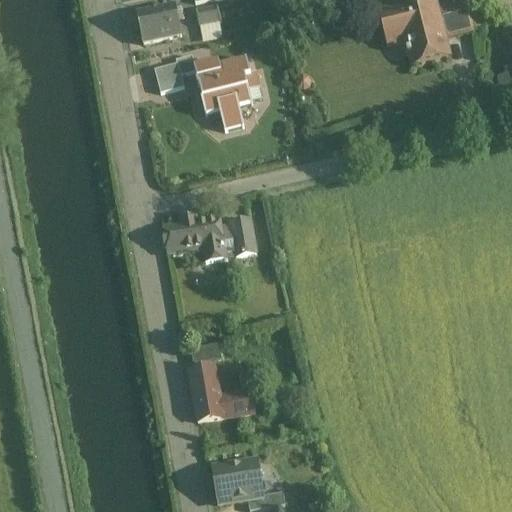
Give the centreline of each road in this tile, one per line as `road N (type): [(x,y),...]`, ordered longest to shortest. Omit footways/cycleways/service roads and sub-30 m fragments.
road 1 (residential): [(141,214),(511,126)]
road 2 (residential): [(0,180),(63,511)]
road 3 (tertiary): [(141,214),(198,511)]
road 4 (tertiary): [(102,0),(141,214)]
